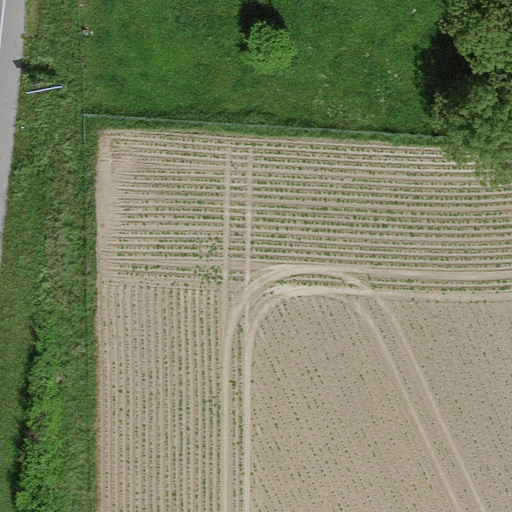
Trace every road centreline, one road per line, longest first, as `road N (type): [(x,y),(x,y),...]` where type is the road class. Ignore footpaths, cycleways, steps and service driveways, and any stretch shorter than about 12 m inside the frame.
road 1 (motorway): [(511,157),(483,189),(371,270),(250,306),(116,303),(0,266)]
road 2 (secondary): [(511,43),(375,111),(168,113),(0,84)]
road 3 (motorway): [(315,511),(377,463),(511,391)]
